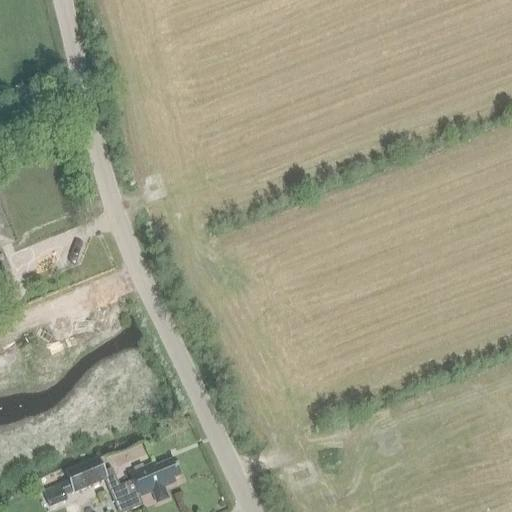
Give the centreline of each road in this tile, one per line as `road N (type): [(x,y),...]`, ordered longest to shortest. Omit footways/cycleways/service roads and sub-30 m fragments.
road 1 (unclassified): [(251,511),(125,239),(59,0)]
road 2 (track): [(138,269),(0,321)]
